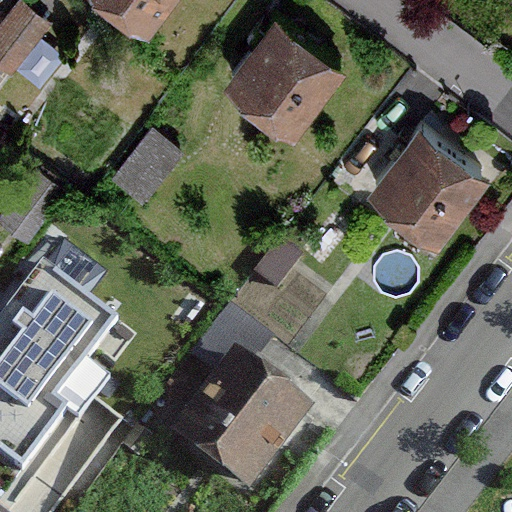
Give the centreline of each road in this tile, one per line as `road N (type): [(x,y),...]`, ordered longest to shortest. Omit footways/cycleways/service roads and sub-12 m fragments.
road 1 (unclassified): [(362,511),(511,320)]
road 2 (residential): [(511,103),(375,0)]
